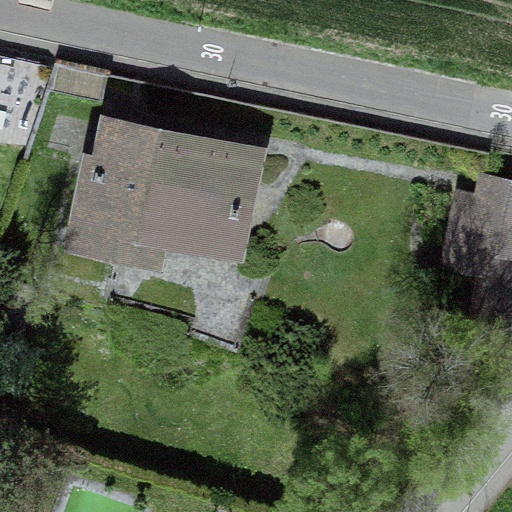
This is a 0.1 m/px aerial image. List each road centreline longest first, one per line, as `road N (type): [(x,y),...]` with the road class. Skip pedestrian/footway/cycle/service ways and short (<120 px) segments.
road 1 (residential): [(511,114),(0,13)]
road 2 (residential): [(432,511),(511,409)]
